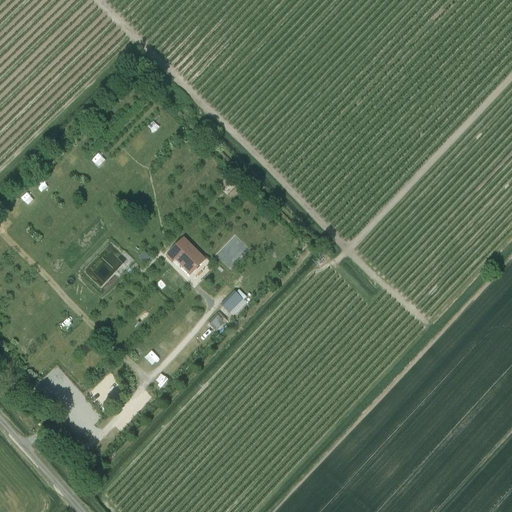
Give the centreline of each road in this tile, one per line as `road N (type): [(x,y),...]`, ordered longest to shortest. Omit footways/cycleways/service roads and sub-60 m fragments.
road 1 (track): [(96,0),(346,252),(511,80)]
road 2 (track): [(24,447),(45,433),(90,444),(212,313)]
road 3 (track): [(147,381),(3,235)]
road 4 (unclassified): [(0,419),(82,511)]
